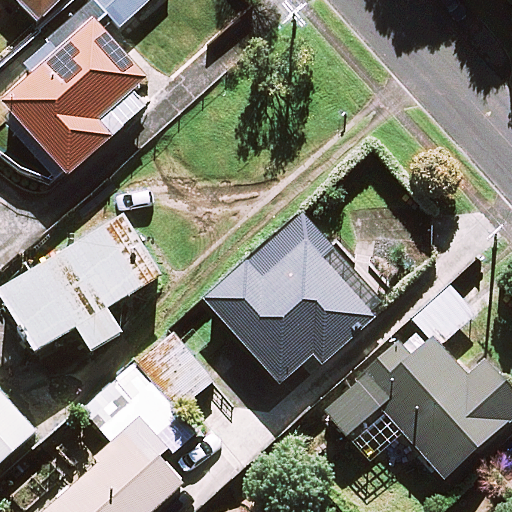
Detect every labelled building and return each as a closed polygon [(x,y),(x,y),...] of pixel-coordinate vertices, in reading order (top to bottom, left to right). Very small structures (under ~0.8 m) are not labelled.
[(21,0),(19,2),(43,28),(72,0),(21,0)] [(154,0),(92,0),(122,31),(154,0)] [(146,81),(95,25),(5,108),(72,180),(147,111),(132,94),(146,81)] [(329,247),(305,219),(208,302),(282,388),(316,359),(323,367),(375,323),(318,257),(329,247)] [(163,280),(126,220),(3,296),(40,357),(80,332),(95,356),(125,337),(110,313),(163,280)] [(482,313),(457,285),(416,322),(424,330),(328,416),(374,467),(406,439),(446,483),(511,424),(511,390),(490,366),(471,384),(441,350),(482,313)] [(215,383),(173,336),(88,412),(116,443),(39,511),(199,511),(205,507),(148,443),(215,383)] [(0,467),(37,436),(0,393),(0,467)] [(471,511),(461,500),(448,511),(471,511)]
